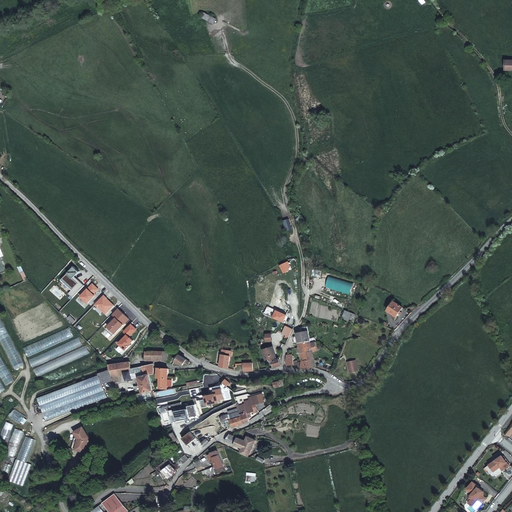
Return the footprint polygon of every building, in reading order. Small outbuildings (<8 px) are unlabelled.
[(204,13),(202,19),(215,23),(217,17),(204,13)] [(289,219),(283,221),(286,231),(292,229),(289,219)] [(73,298),(85,286),(77,279),(76,281),(73,278),(79,272),(74,267),(63,279),(73,289),(72,291),(69,294),(73,298)] [(350,295),(354,283),(330,276),(326,287),(350,295)] [(73,289),(63,279),(61,281),(72,291),(73,289)] [(93,284),(81,297),(88,303),(95,296),(93,295),(94,293),(98,289),(93,284)] [(113,307),(106,300),(103,297),(95,304),(99,308),(99,307),(106,314),(113,307)] [(394,301),(388,310),(396,316),(398,314),(400,315),(402,312),(400,311),(403,307),(394,301)] [(128,317),(119,309),(113,315),(117,318),(106,329),(113,336),(125,323),(123,322),(128,317)] [(348,318),(350,313),(344,310),(342,316),(344,317),(348,318)] [(0,339),(14,370),(23,366),(0,316),(0,339)] [(130,337),(137,329),(131,324),(124,332),(128,335),(119,344),(126,350),(131,345),(130,344),(134,340),(130,337)] [(283,333),(290,337),(294,329),(288,325),(283,333)] [(27,355),(74,338),(71,328),(23,346),(27,355)] [(310,342),(310,338),(309,332),(297,333),(298,336),(299,343),(310,342)] [(311,344),(315,342),(314,337),(310,338),(310,342),(299,343),(300,353),(306,352),(312,351),(311,344)] [(32,366),(82,346),(79,338),(29,358),(32,366)] [(320,351),(315,342),(311,344),(312,351),(306,352),(307,361),(314,360),(313,352),(319,351),(320,351)] [(36,374),(90,354),(87,347),(34,367),(36,374)] [(274,355),(272,347),(263,351),(266,358),(274,355)] [(231,351),(223,350),(220,367),(220,368),(228,369),(231,351)] [(146,352),(146,360),(153,360),(169,360),(169,352),(146,352)] [(274,355),(266,358),(266,361),(270,359),(271,362),(273,367),(273,368),(282,365),(280,359),(277,360),(276,354),(274,355)] [(190,362),(180,355),(175,361),(182,366),(184,363),(188,365),(190,362)] [(316,367),(314,360),(307,361),(300,362),(295,363),(295,365),(296,368),(309,368),(312,368),(316,367)] [(347,363),(350,373),(358,371),(356,361),(347,363)] [(132,368),(131,362),(111,364),(112,368),(115,380),(116,381),(121,379),(120,372),(126,371),(127,378),(133,377),(132,372),(144,370),(143,366),(132,368)] [(252,371),(252,363),(243,364),(243,372),(252,371)] [(154,365),(143,366),(144,370),(146,375),(150,375),(154,374),(154,368),(154,365)] [(115,380),(112,368),(99,373),(99,375),(103,384),(115,380)] [(160,391),(167,389),(169,369),(162,369),(160,377),(160,391)] [(150,375),(146,375),(140,376),(143,392),(153,390),(150,375)] [(224,399),(222,388),(220,389),(219,386),(210,388),(211,398),(217,397),(217,400),(224,399)] [(247,405),(239,407),(240,411),(243,424),(249,422),(248,418),(251,417),(250,413),(254,412),(252,406),(264,403),(262,397),(258,398),(257,397),(250,399),(250,402),(246,403),(247,405)] [(197,416),(195,405),(188,406),(187,404),(182,405),(181,402),(169,405),(170,412),(174,411),(175,417),(189,414),(190,418),(197,416)] [(20,424),(26,416),(16,408),(10,417),(20,424)] [(243,424),(240,411),(230,413),(230,416),(224,417),(222,419),(222,423),(225,423),(227,423),(229,430),(232,428),(243,424)] [(0,439),(7,442),(14,424),(6,421),(0,436),(0,439)] [(8,473),(24,431),(17,428),(1,470),(8,473)] [(89,439),(84,429),(75,433),(76,436),(74,443),(75,445),(74,446),(73,447),(72,450),(85,454),(89,439)] [(236,445),(238,438),(229,435),(227,443),(236,445)] [(25,436),(10,482),(24,486),(31,464),(26,463),(34,439),(25,436)] [(244,448),(242,454),(250,456),(256,439),(248,436),(246,441),(238,438),(236,445),(244,448)] [(174,437),(167,439),(170,446),(176,444),(174,437)] [(217,469),(223,467),(218,451),(211,453),(214,462),(217,469)] [(181,467),(189,460),(185,455),(177,462),(181,467)] [(502,456),(489,465),(494,471),(500,466),(503,470),(509,466),(502,456)] [(168,464),(171,462),(169,460),(158,468),(162,474),(165,472),(163,471),(169,466),(168,464)] [(494,471),(489,465),(486,467),(490,474),(494,471)] [(215,467),(203,470),(204,473),(208,472),(209,476),(216,474),(215,467)] [(482,501),(485,497),(484,496),(484,492),(479,488),(479,487),(473,482),(467,489),(473,494),(471,495),(472,495),(469,503),(476,509),(483,502),(482,501)] [(127,511),(128,511),(115,494),(103,503),(109,511),(127,511)]
